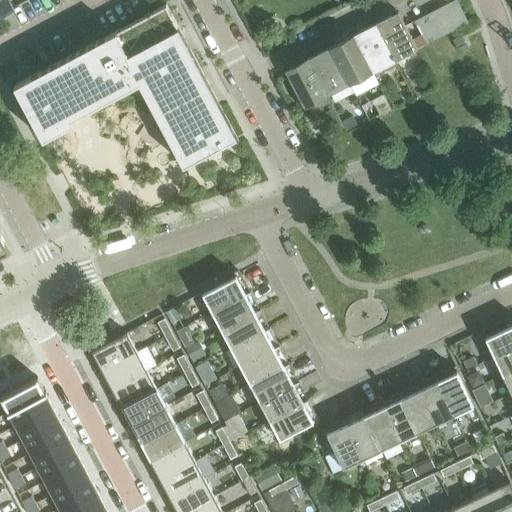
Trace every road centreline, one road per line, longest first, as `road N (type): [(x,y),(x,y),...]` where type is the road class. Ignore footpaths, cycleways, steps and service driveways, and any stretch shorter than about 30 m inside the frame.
road 1 (residential): [(511,294),(354,369),(338,366),(262,217)]
road 2 (residential): [(140,511),(28,298)]
road 3 (residential): [(262,217),(55,283)]
road 4 (residential): [(511,136),(311,198)]
road 5 (residential): [(246,80),(400,0)]
road 6 (residential): [(311,198),(246,80)]
road 7 (residential): [(55,283),(0,174)]
